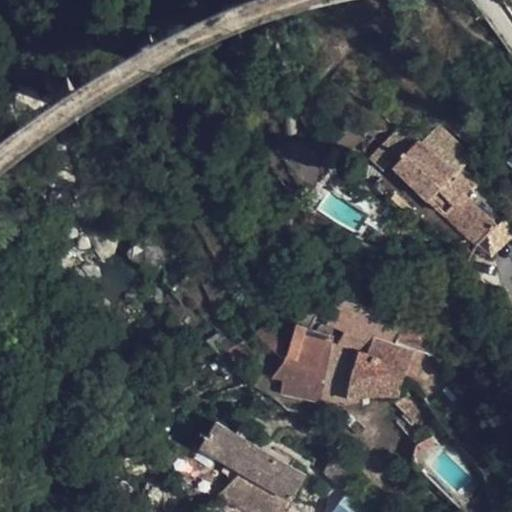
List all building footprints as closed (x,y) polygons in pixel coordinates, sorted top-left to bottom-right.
[(412,137),(399,126),(370,157),(382,169),(390,161),(412,137)] [(464,156),(434,129),(421,140),(420,139),(417,142),(416,141),(412,137),(390,161),(476,244),(496,225),(466,195),(471,189),(451,170),(464,156)] [(293,166),(292,167),(310,183),(323,167),(311,157),(310,158),(286,138),(275,151),(293,166)] [(355,157),(334,145),(326,157),(348,169),(355,157)] [(511,240),(511,226),(505,216),(496,225),(476,244),(491,259),(511,240)] [(389,238),(375,228),(370,237),(383,246),(389,238)] [(391,318),(392,316),(405,288),(374,280),(319,254),(311,287),(336,298),(337,296),(391,318)] [(333,308),(327,324),(345,331),(346,330),(380,342),(381,340),(397,345),(406,323),(406,322),(392,316),(391,318),(337,296),(336,298),(333,308)] [(345,331),(327,324),(324,332),(308,327),(299,362),(326,372),(321,401),(348,400),(367,393),(401,394),(407,376),(410,366),(415,351),(433,357),(427,339),(426,330),(406,323),(397,345),(381,340),(380,342),(346,330),(345,331)] [(286,358),(299,362),(308,327),(296,324),(286,358)] [(273,375),(286,358),(258,333),(237,346),(264,368),(273,375)] [(286,358),(273,375),(284,377),(282,391),(321,401),(326,372),(299,362),(286,358)] [(416,368),(410,366),(407,376),(413,378),(416,368)] [(306,475),(217,422),(203,446),(243,469),(219,493),(250,510),(254,511),(283,511),(292,500),(306,475)] [(364,471),(337,446),(324,470),(348,493),(364,471)] [(355,511),(341,503),(335,511),(355,511)]
